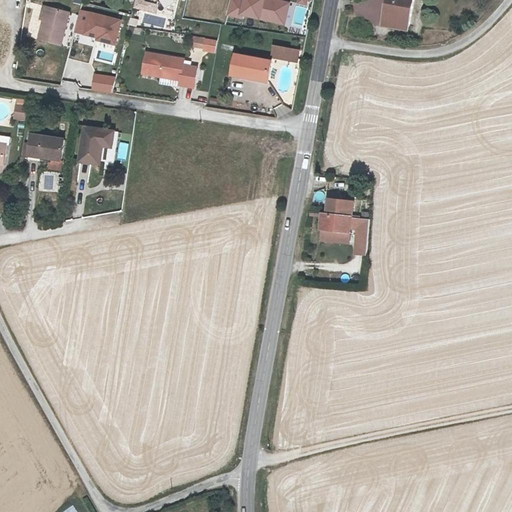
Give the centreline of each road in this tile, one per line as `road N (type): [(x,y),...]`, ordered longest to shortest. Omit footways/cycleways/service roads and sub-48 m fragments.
road 1 (secondary): [(310,130),(246,475)]
road 2 (residential): [(310,130),(0,86)]
road 3 (residential): [(246,475),(511,411)]
road 4 (unclassified): [(107,511),(0,324)]
road 5 (residential): [(511,0),(456,46),(424,55),(324,42)]
